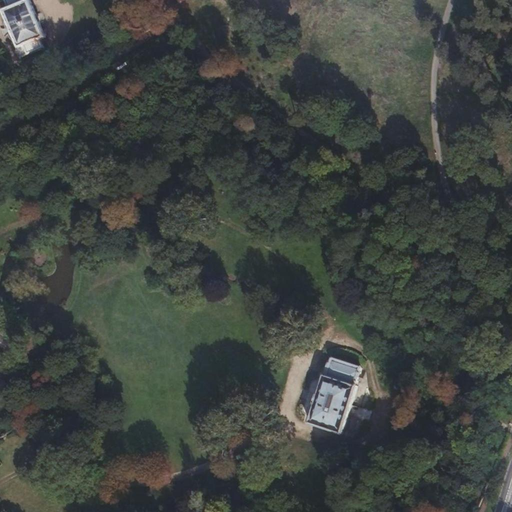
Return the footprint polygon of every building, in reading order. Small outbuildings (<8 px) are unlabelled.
[(17,55),(21,57),(43,48),(39,39),(45,37),(31,1),(25,3),(24,0),(5,0),(0,2),(0,11),(4,13),(5,12),(19,46),(17,47),(15,51),(17,55)] [(169,0),(160,0),(154,4),(157,8),(170,0),(169,0)] [(308,423),(340,435),(358,387),(356,387),(363,369),(333,358),(326,376),(325,376),(308,423)] [(0,429),(0,437),(2,436),(11,431),(7,425),(0,429)] [(0,437),(0,444),(14,436),(11,431),(2,436),(0,437)]
